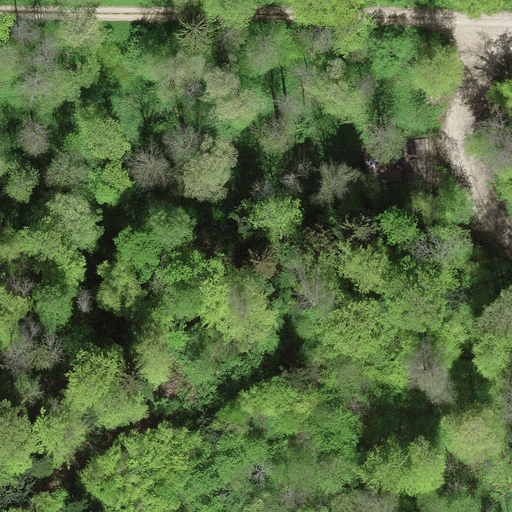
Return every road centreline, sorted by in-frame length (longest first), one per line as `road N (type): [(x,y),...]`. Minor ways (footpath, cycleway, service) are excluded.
road 1 (track): [(0,8),(511,23)]
road 2 (track): [(511,242),(478,206),(462,153),(465,102),(490,25)]
